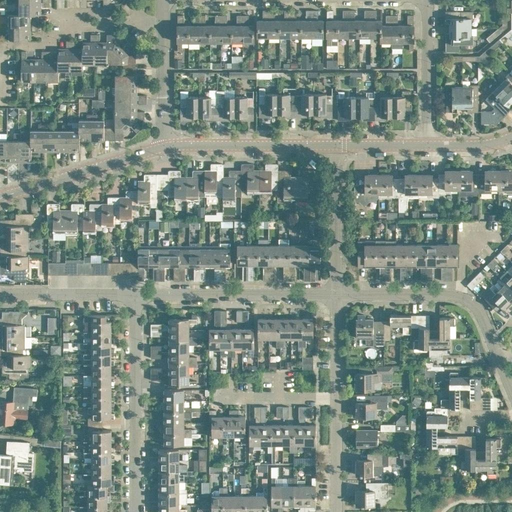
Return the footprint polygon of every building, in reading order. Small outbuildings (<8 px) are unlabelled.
[(40,15),(40,3),(19,3),(19,14),(19,15),(29,15),(40,15)] [(269,37),(269,10),(263,10),(263,20),(258,20),(258,37),(269,37)] [(280,37),(280,20),(275,20),(275,10),(269,10),(269,37),(280,37)] [(290,37),(290,10),(284,10),(284,20),(280,20),(280,37),(290,37)] [(301,37),(301,20),(296,20),(296,10),(290,10),(290,37),(301,37)] [(312,37),(312,10),(306,10),(306,20),(301,20),(301,37),(312,37)] [(318,20),(318,10),(312,10),(312,37),(323,37),(323,20),(318,20)] [(338,37),(338,20),(333,20),(333,10),(327,10),(327,45),(331,45),(331,37),(338,37)] [(349,37),(349,10),(343,10),(343,20),(338,20),(338,37),(349,37)] [(360,37),(359,20),(355,20),(355,10),(349,10),(349,37),(360,37)] [(370,37),(370,10),(364,10),(364,20),(359,20),(360,37),(370,37)] [(381,43),(381,25),(381,20),(376,20),(376,10),(370,10),(370,37),(376,37),(376,43),(381,43)] [(448,23),(448,28),(471,28),(471,20),(473,20),(473,11),(445,11),(445,23),(448,23)] [(29,27),(29,15),(19,15),(19,14),(9,14),(9,27),(29,27)] [(184,15),(178,15),(178,51),(183,51),(183,43),(189,43),(189,25),(184,25),(184,15)] [(199,43),(199,15),(194,15),(194,25),(189,25),(189,43),(199,43)] [(210,43),(210,25),(205,25),(205,15),(199,15),(199,43),(210,43)] [(221,43),(221,15),(215,15),(215,25),(210,25),(210,43),(221,43)] [(232,43),(232,25),(227,25),(227,15),(221,15),(221,43),(232,43)] [(243,43),(243,15),(237,15),(237,25),(232,25),(232,43),(243,43)] [(249,15),(243,15),(243,43),(254,43),(254,25),(249,25),(249,15)] [(392,42),(392,15),(386,15),(386,25),(381,25),(381,43),(392,42)] [(392,15),(392,42),(392,48),(403,48),(403,42),(403,25),(398,25),(398,15),(392,15)] [(414,50),(414,15),(407,15),(407,25),(403,25),(403,42),(409,42),(409,50),(414,50)] [(29,39),(29,27),(9,27),(9,39),(29,39)] [(471,35),(471,28),(448,28),(448,33),(446,33),(445,44),(473,44),(473,35),(471,35)] [(490,42),(496,37),(492,33),(486,38),(490,42)] [(115,44),(115,36),(115,35),(107,34),(107,43),(107,64),(121,50),(115,44)] [(95,64),(95,43),(82,43),(82,50),(83,50),(83,64),(95,64)] [(107,64),(107,43),(95,43),(95,64),(107,64)] [(496,48),(493,44),(488,49),(491,53),(496,48)] [(484,58),(491,53),(488,49),(481,55),(484,58)] [(70,71),(71,50),(58,50),(58,60),(58,71),(59,71),(70,71)] [(83,50),(82,50),(71,50),(70,71),(83,71),(83,64),(83,50)] [(126,56),(121,50),(107,64),(123,64),(136,65),(136,56),(126,56)] [(249,50),(238,50),(238,59),(249,59),(249,50)] [(34,81),(34,60),(22,60),(21,81),(34,81)] [(46,81),(46,60),(34,60),(34,81),(46,81)] [(58,60),(46,60),(46,81),(59,81),(59,71),(58,71),(58,60)] [(136,88),(136,70),(123,70),(123,75),(115,75),(115,87),(136,88)] [(511,74),(510,73),(504,78),(506,79),(500,85),(511,97),(511,74)] [(457,108),(462,108),(462,87),(454,87),(454,85),(446,85),(446,112),(457,112),(457,108)] [(470,87),(462,87),(462,108),(467,108),(467,112),(478,112),(478,85),(470,85),(470,87)] [(511,103),(511,97),(500,85),(485,100),(494,108),(500,115),(503,117),(511,108),(511,103)] [(136,88),(115,87),(113,87),(113,93),(115,93),(115,99),(136,100),(136,88)] [(277,114),(278,95),(278,94),(265,94),(265,89),(264,88),(259,88),(259,117),(270,117),(270,114),(277,114)] [(199,117),(199,98),(199,97),(188,97),(188,91),(181,91),(181,120),(192,120),(192,117),(199,117)] [(374,120),(374,97),(374,91),(366,91),(366,98),(356,98),(356,117),(363,117),(363,120),(374,120)] [(393,98),(392,98),(393,117),(399,117),(399,120),(411,120),(411,91),(402,91),(402,97),(393,97),(393,98)] [(235,117),(235,98),(225,98),(225,92),(218,92),(217,97),(217,120),(228,120),(228,117),(235,117)] [(356,117),(356,98),(356,97),(344,97),(344,92),(338,92),(338,120),(349,120),(349,117),(356,117)] [(295,117),(295,94),(290,94),(290,95),(278,95),(277,114),(284,114),(284,117),(295,117)] [(314,114),(314,95),(301,95),(301,94),(295,94),(295,117),(307,117),(307,114),(314,114)] [(314,95),(314,114),(321,114),(321,117),(332,117),(332,95),(326,95),(326,94),(314,94),(314,95)] [(217,120),(217,97),(211,97),(212,98),(199,98),(199,117),(206,117),(206,120),(217,120)] [(254,120),(254,98),(248,98),(248,97),(235,97),(235,98),(235,117),(242,117),(242,120),(254,120)] [(393,117),(392,98),(380,98),(380,97),(374,97),(374,120),(385,120),(385,117),(393,117)] [(136,112),(136,100),(115,99),(115,111),(136,112)] [(500,115),(494,108),(491,111),(481,111),(481,124),(497,124),(500,120),(498,117),(500,115)] [(124,131),(129,125),(115,111),(115,128),(115,140),(124,141),(124,131)] [(145,112),(144,112),(136,112),(115,111),(129,125),(135,120),(145,120),(145,112)] [(91,140),(92,113),(87,113),(87,120),(79,120),(79,131),(79,140),(91,140)] [(109,140),(109,128),(104,128),(104,120),(96,120),(96,113),(92,113),(91,140),(109,140)] [(43,151),(43,123),(38,123),(38,131),(31,131),(31,141),(31,151),(43,151)] [(55,151),(55,131),(48,131),(48,123),(43,123),(43,151),(55,151)] [(67,151),(67,123),(62,123),(62,131),(55,131),(55,151),(67,151)] [(79,151),(79,140),(79,131),(72,131),(72,123),(67,123),(67,151),(79,151)] [(19,161),(19,133),(14,133),(14,141),(7,141),(7,161),(19,161)] [(31,161),(31,151),(31,141),(24,141),(24,133),(19,133),(19,161),(31,161)] [(223,164),(222,164),(210,164),(210,171),(204,171),(205,192),(217,192),(217,196),(224,196),(223,177),(223,164)] [(254,171),(254,164),(241,164),(241,171),(241,190),(247,190),(247,192),(260,192),(260,171),(254,171)] [(278,164),(277,164),(266,164),(266,171),(260,171),(260,192),(272,192),(272,189),(278,189),(278,171),(278,164)] [(498,189),(499,170),(487,171),(487,172),(485,172),(485,177),(478,177),(478,193),(492,193),(492,189),(498,189)] [(511,171),(510,172),(510,170),(499,170),(498,189),(506,189),(506,193),(511,193),(511,171)] [(181,171),(175,171),(168,171),(168,175),(162,175),(163,188),(168,188),(168,196),(174,196),(174,198),(187,198),(186,177),(181,177),(181,171)] [(205,192),(204,171),(192,171),(192,177),(186,177),(187,198),(199,198),(199,196),(205,196),(205,192)] [(241,190),(241,171),(229,171),(229,177),(223,177),(224,196),(224,199),(235,198),(235,196),(241,196),(241,190)] [(290,171),(278,171),(278,189),(278,196),(284,196),(284,199),(296,199),(296,177),(290,177),(290,171)] [(314,196),(314,171),(302,171),(302,177),(296,177),(296,199),(308,199),(308,196),(314,196)] [(458,189),(458,171),(447,171),(447,172),(445,172),(445,177),(439,177),(439,181),(438,181),(439,193),(452,193),(452,189),(458,189)] [(473,177),(473,172),(470,172),(470,171),(458,171),(458,189),(466,189),(466,193),(478,193),(478,177),(473,177)] [(163,188),(162,175),(144,175),(144,181),(138,181),(138,191),(138,203),(150,203),(150,207),(157,207),(157,188),(163,188)] [(378,197),(379,175),(368,175),(368,176),(365,176),(365,181),(358,181),(358,185),(354,185),(354,201),(358,201),(360,199),(364,204),(368,199),(376,199),(378,197)] [(393,181),(393,176),(390,176),(390,175),(379,175),(378,197),(398,197),(398,181),(393,181)] [(418,193),(418,175),(408,175),(408,176),(405,176),(405,181),(398,181),(398,197),(399,212),(405,212),(407,208),(407,201),(408,197),(411,197),(411,193),(418,193)] [(433,181),(433,176),(431,176),(431,175),(418,175),(418,193),(426,193),(426,197),(439,197),(439,193),(438,181),(433,181)] [(138,217),(138,203),(138,191),(126,191),(126,198),(120,198),(120,219),(132,219),(132,217),(138,217)] [(120,219),(120,198),(108,198),(108,204),(102,204),(102,225),(114,225),(114,223),(120,223),(120,219)] [(53,232),(66,232),(66,211),(60,211),(60,204),(47,204),(47,229),(53,229),(53,232)] [(84,204),(71,204),(71,211),(66,211),(66,232),(77,232),(78,229),(84,229),(84,211),(84,204)] [(102,225),(102,204),(90,204),(90,211),(84,211),(84,229),(84,232),(96,232),(96,229),(102,230),(102,225)] [(34,220),(34,213),(16,214),(16,219),(0,219),(0,232),(5,232),(5,238),(31,238),(31,226),(34,220)] [(31,250),(31,238),(5,238),(5,244),(0,244),(0,256),(5,256),(29,256),(29,250),(31,250)] [(269,281),(269,241),(269,239),(259,239),(259,245),(259,265),(263,265),(263,281),(269,281)] [(289,281),(289,245),(289,239),(279,239),(279,245),(279,265),(283,265),(283,281),(289,281)] [(279,265),(279,245),(270,245),(270,241),(269,241),(269,281),(274,281),(274,265),(279,265)] [(376,267),(376,241),(358,241),(358,267),(376,267)] [(386,281),(386,241),(376,241),(376,267),(380,267),(380,281),(386,281)] [(396,267),(396,245),(387,245),(387,241),(386,241),(386,281),(391,281),(391,267),(396,267)] [(406,281),(406,241),(404,241),(404,245),(396,245),(396,267),(400,267),(400,281),(406,281)] [(416,267),(416,245),(408,245),(408,241),(406,241),(406,281),(412,281),(412,267),(416,267)] [(426,281),(426,241),(425,241),(425,245),(416,245),(416,267),(421,267),(421,281),(426,281)] [(437,267),(437,245),(428,245),(428,241),(426,241),(426,281),(432,281),(432,267),(437,267)] [(447,281),(447,241),(445,241),(445,245),(437,245),(437,267),(441,267),(441,281),(447,281)] [(457,267),(457,245),(448,245),(448,241),(447,241),(447,281),(453,281),(453,267),(457,267)] [(220,243),(220,246),(220,281),(226,281),(226,267),(230,267),(231,243),(220,243)] [(511,248),(507,244),(501,251),(504,255),(511,248)] [(248,281),(248,245),(238,245),(238,265),(242,265),(243,281),(248,281)] [(259,265),(259,245),(248,245),(248,281),(254,281),(254,265),(259,265)] [(299,265),(299,245),(289,245),(289,281),(295,281),(295,265),(299,265)] [(310,281),(310,245),(299,245),(299,265),(304,265),(304,281),(310,281)] [(320,265),(320,245),(310,245),(310,281),(315,281),(315,265),(320,265)] [(144,267),(149,267),(149,246),(138,246),(138,263),(138,275),(144,275),(144,267)] [(159,281),(159,246),(149,246),(149,267),(153,267),(153,281),(159,281)] [(169,267),(169,246),(159,246),(159,281),(165,281),(165,267),(169,267)] [(179,281),(179,246),(169,246),(169,267),(174,267),(174,281),(179,281)] [(190,267),(190,246),(179,246),(179,281),(185,281),(185,267),(190,267)] [(200,281),(200,246),(190,246),(190,267),(194,267),(194,281),(200,281)] [(210,267),(210,246),(200,246),(200,281),(205,281),(205,267),(210,267)] [(220,281),(220,246),(210,246),(210,267),(214,267),(214,281),(220,281)] [(31,256),(29,256),(5,256),(5,262),(0,262),(0,275),(14,275),(14,281),(26,281),(26,274),(29,274),(29,268),(31,268),(31,256)] [(498,262),(494,258),(487,265),(492,269),(498,262)] [(511,276),(507,271),(500,278),(511,289),(511,276)] [(511,303),(511,289),(500,278),(493,285),(511,303)] [(473,279),(467,285),(472,290),(478,284),(473,279)] [(505,310),(511,303),(493,285),(482,296),(494,308),(498,303),(505,310)] [(0,330),(1,331),(1,337),(24,337),(28,337),(28,336),(24,336),(24,324),(22,324),(22,318),(27,313),(28,314),(28,311),(2,311),(2,318),(0,318),(0,330)] [(221,349),(221,311),(214,311),(214,325),(216,325),(216,329),(209,329),(209,357),(213,357),(213,349),(221,349)] [(232,357),(232,329),(225,329),(225,325),(227,325),(227,311),(221,311),(221,349),(221,355),(228,355),(228,357),(232,357)] [(102,321),(102,315),(84,315),(84,332),(111,332),(114,332),(114,327),(111,327),(111,321),(102,321)] [(384,345),(384,340),(384,321),(373,321),(373,319),(365,319),(365,315),(357,315),(357,319),(356,319),(356,337),(366,337),(366,345),(384,345)] [(411,328),(411,315),(390,315),(390,321),(384,321),(384,340),(391,340),(391,325),(403,325),(403,335),(411,335),(411,328)] [(439,317),(440,337),(440,338),(450,338),(450,326),(454,326),(454,317),(439,317)] [(169,319),(169,325),(166,325),(166,324),(151,324),(151,330),(162,330),(169,330),(189,330),(189,323),(197,323),(197,319),(169,319)] [(269,339),(269,319),(258,319),(258,347),(262,347),(262,339),(269,339)] [(280,347),(280,319),(269,319),(269,339),(276,339),(276,347),(280,347)] [(291,339),(291,319),(280,319),(280,347),(284,347),(284,339),(291,339)] [(303,347),(303,319),(291,319),(291,339),(299,339),(299,347),(303,347)] [(316,339),(316,319),(303,319),(303,347),(303,363),(313,364),(313,357),(306,357),(306,339),(316,339)] [(429,328),(424,328),(419,328),(419,341),(413,341),(413,349),(430,349),(430,338),(429,328)] [(243,349),(243,329),(232,329),(232,357),(235,357),(235,349),(243,349)] [(254,329),(243,329),(243,349),(250,349),(250,357),(254,357),(254,329)] [(189,337),(189,330),(169,330),(169,341),(197,341),(197,337),(189,337)] [(111,338),(111,332),(84,332),(84,337),(93,337),(93,343),(111,343),(114,343),(114,338),(111,338)] [(24,348),(24,337),(1,337),(1,342),(0,342),(0,355),(8,355),(31,355),(35,355),(32,355),(32,348),(28,348),(24,348)] [(450,354),(450,338),(440,338),(440,337),(430,338),(430,349),(436,349),(436,351),(440,353),(441,353),(441,354),(450,354)] [(197,345),(197,341),(169,341),(169,352),(189,352),(189,345),(197,345)] [(111,348),(111,343),(93,343),(84,343),(84,348),(93,348),(93,353),(93,354),(111,354),(114,354),(114,348),(111,348)] [(189,359),(189,352),(169,352),(162,352),(151,352),(151,358),(162,358),(165,357),(169,357),(169,363),(197,363),(197,359),(189,359)] [(111,359),(111,354),(93,354),(93,353),(85,353),(85,359),(93,359),(93,364),(93,365),(111,365),(114,365),(114,359),(111,359)] [(31,366),(31,355),(8,355),(8,361),(3,360),(3,373),(9,373),(9,379),(28,379),(28,367),(35,367),(35,366),(31,366)] [(197,367),(197,363),(169,363),(169,374),(189,374),(189,367),(197,367)] [(111,370),(111,365),(93,365),(93,364),(85,364),(85,370),(93,370),(93,375),(93,376),(111,376),(114,375),(114,370),(111,370)] [(392,366),(373,366),(373,373),(356,373),(356,389),(373,389),(381,389),(381,374),(392,374),(392,366)] [(470,387),(470,377),(458,377),(458,372),(449,372),(449,387),(460,387),(470,387)] [(190,381),(189,374),(169,374),(169,385),(197,385),(197,381),(190,381)] [(111,381),(111,376),(93,376),(93,375),(85,375),(85,381),(93,380),(93,386),(111,386),(114,386),(114,381),(111,381)] [(480,398),(480,392),(480,385),(485,385),(485,377),(470,377),(470,387),(470,398),(476,398),(480,398)] [(28,419),(28,410),(31,411),(32,395),(36,396),(37,388),(14,386),(13,394),(17,394),(17,404),(14,403),(14,402),(2,401),(0,421),(0,423),(13,424),(14,417),(28,419)] [(114,397),(114,392),(111,392),(111,386),(93,386),(85,386),(85,391),(93,391),(93,397),(111,397),(114,397)] [(460,408),(460,395),(460,387),(449,387),(450,399),(441,399),(441,408),(447,408),(460,408)] [(192,394),(192,392),(192,389),(164,389),(164,401),(184,401),(184,394),(192,394)] [(371,402),(356,402),(356,417),(376,416),(376,409),(388,409),(387,395),(371,395),(371,402)] [(111,402),(111,397),(93,397),(85,397),(85,402),(93,402),(93,407),(93,408),(111,408),(114,408),(114,402),(111,402)] [(207,397),(199,397),(199,406),(207,407),(207,397)] [(491,398),(483,398),(483,410),(490,410),(491,398)] [(184,409),(184,401),(164,401),(164,414),(200,414),(200,411),(192,411),(192,409),(184,409)] [(111,413),(111,408),(93,408),(93,407),(85,407),(85,413),(93,413),(94,418),(89,418),(89,424),(102,424),(102,419),(114,419),(114,413),(111,413)] [(261,444),(261,407),(255,407),(255,417),(256,418),(256,425),(249,425),(250,453),(254,453),(254,444),(261,444)] [(272,453),(272,425),(266,425),(266,420),(267,420),(267,407),(261,407),(261,444),(268,444),(268,453),(272,453)] [(447,420),(447,414),(447,408),(441,408),(436,408),(436,411),(427,411),(427,426),(437,426),(447,426),(447,420)] [(223,444),(223,417),(216,417),(216,410),(209,410),(209,421),(212,421),(212,433),(209,433),(209,436),(219,436),(219,444),(223,444)] [(234,436),(234,410),(229,410),(229,417),(223,417),(223,444),(227,444),(227,436),(234,436)] [(239,410),(234,410),(234,436),(241,436),(241,444),(245,444),(245,416),(239,416),(239,410)] [(200,414),(164,414),(164,424),(184,424),(184,419),(192,419),(192,416),(200,416),(200,414)] [(103,430),(102,424),(89,424),(90,435),(86,435),(86,441),(86,442),(111,442),(114,442),(114,436),(111,436),(111,430),(103,430)] [(184,429),(184,424),(164,424),(164,433),(192,433),(192,429),(184,429)] [(283,444),(283,425),(272,425),(272,453),(272,463),(276,463),(276,444),(283,444)] [(294,452),(294,425),(283,425),(283,444),(290,444),(290,452),(294,452)] [(305,444),(305,425),(294,425),(294,452),(298,452),(298,444),(305,444)] [(316,453),(316,425),(305,425),(305,444),(312,445),(312,453),(316,453)] [(437,436),(437,426),(427,426),(427,437),(422,437),(422,446),(437,446),(437,436)] [(378,430),(356,430),(356,446),(378,446),(378,430)] [(199,433),(192,433),(164,433),(164,445),(184,445),(184,437),(199,437),(199,433)] [(458,448),(458,436),(437,436),(437,446),(439,446),(439,453),(458,453),(458,448)] [(501,438),(486,438),(486,458),(496,458),(496,447),(501,447),(501,438)] [(0,454),(0,482),(13,483),(14,469),(33,471),(34,453),(29,453),(30,442),(13,441),(12,455),(0,454)] [(111,447),(111,442),(86,442),(86,441),(85,441),(85,452),(111,452),(114,452),(114,447),(111,447)] [(475,458),(475,452),(476,448),(469,448),(465,448),(465,460),(461,460),(461,469),(475,469),(475,458)] [(187,453),(187,449),(159,449),(159,460),(179,460),(179,453),(187,453)] [(111,458),(111,452),(85,452),(85,457),(94,457),(94,462),(94,463),(111,463),(114,463),(114,458),(111,458)] [(388,466),(388,453),(367,453),(367,460),(356,460),(356,475),(360,475),(362,475),(372,475),(372,466),(388,466)] [(496,474),(496,458),(486,458),(475,458),(475,469),(488,469),(488,474),(496,474)] [(179,467),(179,460),(159,460),(159,471),(187,471),(187,467),(179,467)] [(111,469),(111,463),(94,463),(94,462),(86,463),(86,468),(94,468),(94,473),(94,474),(114,474),(114,469),(111,469)] [(187,475),(187,471),(159,471),(159,482),(179,482),(184,482),(184,475),(187,475)] [(114,485),(114,474),(94,474),(94,473),(86,473),(86,479),(94,479),(94,484),(94,485),(114,485)] [(447,485),(447,476),(440,476),(440,479),(436,479),(436,484),(447,485)] [(316,510),(316,478),(312,477),(312,486),(305,485),(304,511),(308,511),(308,510),(316,510)] [(282,511),(283,505),(283,486),(276,486),(276,478),(271,478),(271,505),(278,505),(278,511),(282,511)] [(294,505),(294,478),(290,478),(290,485),(283,486),(283,505),(294,505)] [(304,511),(305,485),(298,485),(298,478),(294,478),(294,505),(300,505),(300,509),(299,509),(298,511),(304,511)] [(179,490),(179,482),(159,482),(159,493),(187,493),(187,489),(179,490)] [(267,511),(267,482),(263,482),(263,492),(256,492),(256,496),(256,511),(267,511)] [(388,497),(388,494),(388,482),(369,482),(369,490),(356,490),(356,505),(362,505),(362,506),(364,506),(364,505),(374,505),(374,497),(388,497)] [(223,511),(223,488),(224,488),(224,483),(219,483),(219,490),(214,490),(212,492),(212,491),(211,511),(223,511)] [(245,511),(245,483),(241,483),(241,496),(234,496),(234,511),(245,511)] [(256,511),(256,496),(249,496),(249,483),(245,483),(245,511),(256,511)] [(114,491),(114,485),(94,485),(94,484),(82,484),(82,490),(90,490),(90,495),(90,496),(110,496),(110,491),(114,491)] [(234,511),(234,496),(227,496),(227,488),(224,488),(223,488),(223,511),(234,511)] [(187,499),(187,493),(159,493),(159,504),(179,504),(179,499),(187,499)] [(110,506),(110,496),(90,496),(90,495),(82,495),(82,500),(90,500),(90,506),(107,506),(110,506)]
